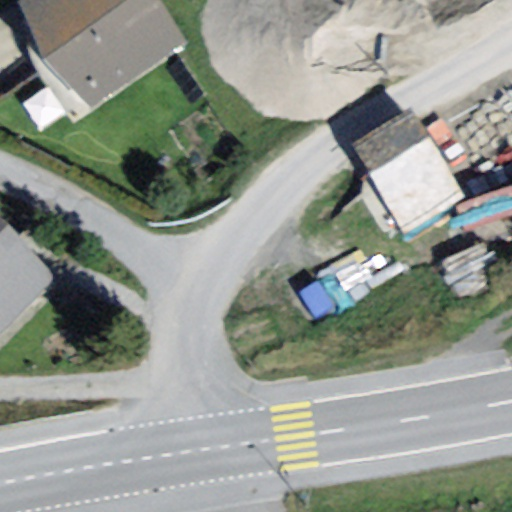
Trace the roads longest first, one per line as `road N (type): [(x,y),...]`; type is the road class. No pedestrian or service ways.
road 1 (residential): [(200,288),(289,177),(356,130),(511,44)]
road 2 (tertiary): [(198,449),(511,388)]
road 3 (residential): [(200,288),(0,168)]
road 4 (tertiary): [(0,482),(198,449)]
road 5 (residential): [(198,449),(187,336),(200,288)]
